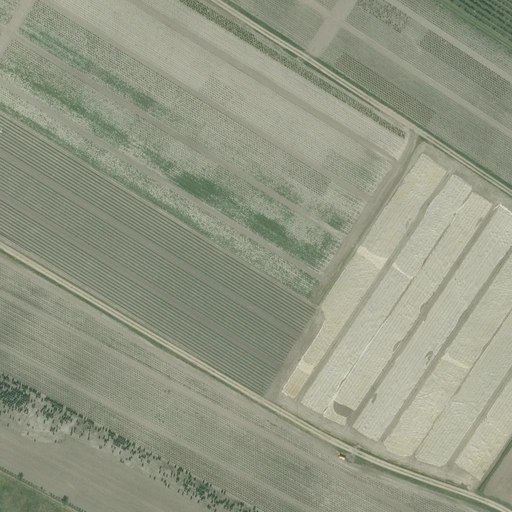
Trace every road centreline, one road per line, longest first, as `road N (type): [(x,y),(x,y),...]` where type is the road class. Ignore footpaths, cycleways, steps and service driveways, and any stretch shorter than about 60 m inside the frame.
road 1 (track): [(0,245),(337,444),(505,511)]
road 2 (track): [(215,0),(511,194)]
